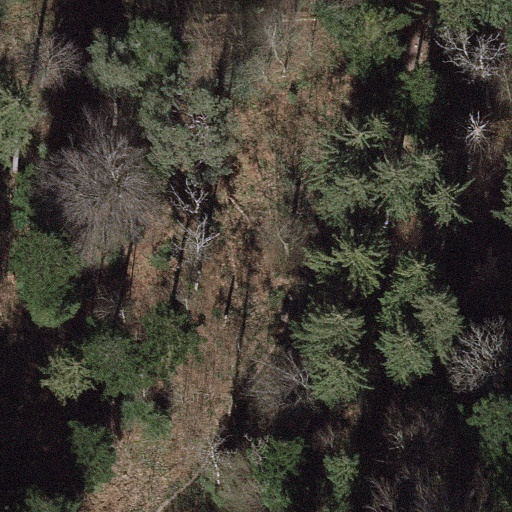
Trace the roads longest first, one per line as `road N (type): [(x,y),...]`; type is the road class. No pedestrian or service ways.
road 1 (track): [(401,110),(328,195),(294,315),(162,511)]
road 2 (track): [(511,262),(442,217),(405,162),(401,110),(422,0)]
